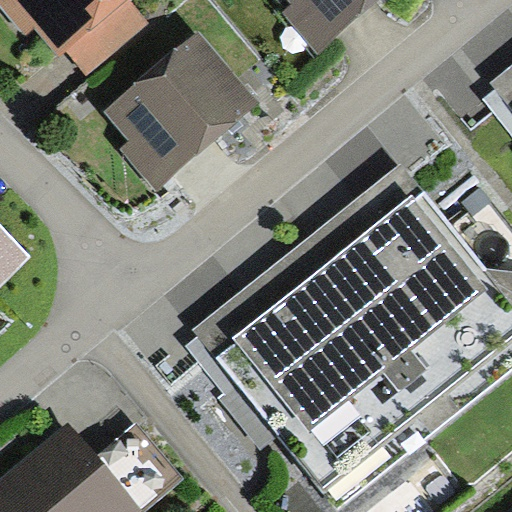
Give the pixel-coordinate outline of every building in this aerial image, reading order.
[(132,0),(0,0),(0,3),(48,65),(132,0)] [(289,0),(293,4),(285,11),(316,49),(375,0),(289,0)] [(133,141),(123,149),(159,190),(260,103),(200,34),(108,113),(133,141)] [(511,270),(486,269),(400,164),(192,332),(334,511),(511,368),(511,270)] [(0,285),(29,256),(0,228),(0,285)] [(67,424),(0,480),(0,511),(136,511),(178,477),(136,427),(97,460),(67,424)]
